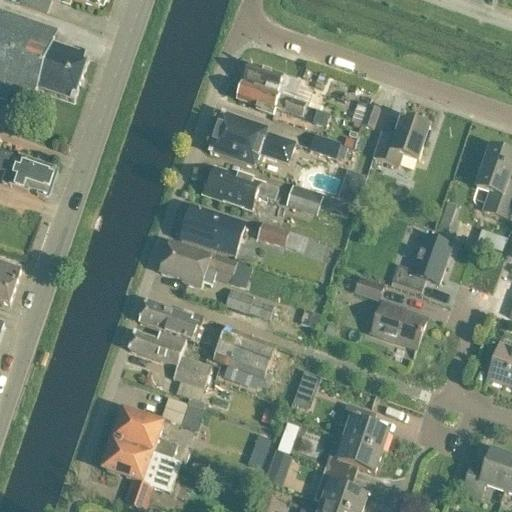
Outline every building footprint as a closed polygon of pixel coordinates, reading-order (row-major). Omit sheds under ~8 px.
[(53,4),(40,0),(21,0),(18,9),(47,19),(53,4)] [(99,13),(100,9),(104,11),(107,0),(73,0),(72,4),(99,13)] [(53,53),(59,37),(0,17),(0,99),(9,102),(11,98),(15,100),(11,112),(28,118),(33,105),(36,102),(38,97),(74,109),(89,65),(53,53)] [(244,89),(282,103),(284,98),(297,102),(302,88),(285,82),(248,69),(243,84),(246,85),(244,89)] [(307,111),(282,103),(244,89),(243,92),(239,93),(237,100),(239,103),(238,106),(259,113),(258,116),(274,121),(277,114),(303,123),(307,111)] [(373,135),(380,116),(366,111),(359,130),(373,135)] [(331,120),(317,115),(312,129),(326,134),(331,120)] [(267,138),(268,134),(223,119),(210,158),(255,174),(260,160),(289,170),(296,148),(267,138)] [(419,167),(431,133),(407,124),(407,123),(403,122),(395,143),(383,139),(374,164),(399,173),(403,161),(419,167)] [(342,150),(316,141),(310,157),(336,166),(342,150)] [(510,226),(511,218),(511,189),(509,188),(511,178),(511,160),(491,153),(477,193),(490,198),(484,217),(510,226)] [(0,187),(24,196),(25,193),(47,201),(56,175),(0,155),(0,176),(2,177),(0,183),(0,187)] [(266,192),(261,190),(214,175),(209,190),(206,189),(203,200),(253,217),(257,202),(275,208),(278,197),(266,193),(266,192)] [(287,212),(318,222),(320,215),(339,221),(344,207),(294,191),(287,212)] [(245,232),(192,214),(181,245),(235,263),(245,232)] [(258,245),(285,254),(290,238),(263,230),(258,245)] [(503,255),(508,241),(483,233),(478,246),(503,255)] [(440,291),(453,251),(424,241),(412,275),(398,271),(392,288),(422,299),(426,286),(440,291)] [(211,262),(171,248),(161,278),(184,286),(183,289),(201,295),(203,287),(212,290),(216,277),(232,282),(236,270),(211,262)] [(0,283),(17,289),(22,276),(0,268),(0,283)] [(0,307),(10,311),(17,289),(0,283),(0,307)] [(379,308),(385,293),(360,284),(354,299),(379,308)] [(254,303),(231,296),(226,312),(270,327),(274,313),(253,306),(254,303)] [(203,324),(188,318),(185,320),(148,306),(140,328),(192,346),(192,347),(198,349),(202,336),(199,335),(203,324)] [(417,356),(428,325),(397,314),(398,312),(383,307),(372,340),(417,356)] [(265,386),(277,353),(226,334),(214,367),(265,386)] [(206,395),(213,373),(183,363),(188,348),(161,339),(159,346),(136,339),(130,356),(179,372),(175,385),(206,395)] [(511,354),(500,350),(488,385),(511,393),(511,354)] [(189,410),(169,404),(165,414),(185,420),(189,410)] [(206,417),(189,410),(185,420),(182,430),(181,432),(199,438),(206,417)] [(345,445),(382,458),(389,438),(367,430),(371,418),(348,410),(341,430),(349,433),(345,445)] [(182,430),(185,420),(165,414),(162,423),(182,430)] [(113,446),(173,466),(178,450),(159,444),(164,430),(128,418),(122,421),(118,433),(115,433),(112,441),(115,442),(113,446)] [(267,484),(282,489),(303,429),(288,424),(267,484)] [(326,474),(349,482),(353,471),(375,479),(382,458),(345,445),(340,457),(332,455),(326,474)] [(173,466),(113,446),(112,449),(109,450),(106,457),(109,460),(105,472),(107,477),(133,486),(125,510),(129,511),(147,511),(153,496),(170,502),(181,471),(172,468),(173,466)] [(505,498),(511,478),(511,463),(491,456),(486,473),(472,468),(463,497),(482,503),(486,491),(505,498)] [(349,482),(326,474),(319,494),(327,497),(323,509),(331,511),(363,511),(367,501),(345,494),(349,482)]
